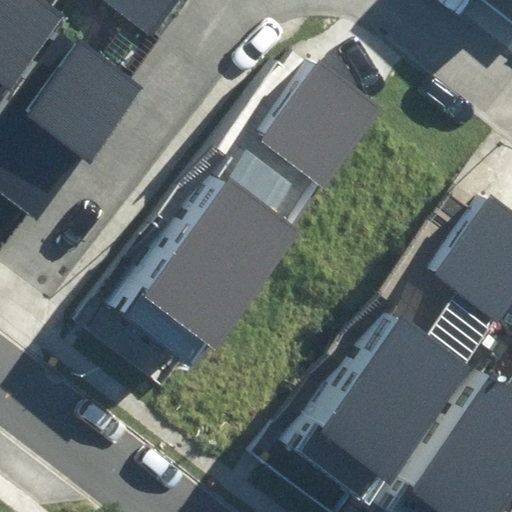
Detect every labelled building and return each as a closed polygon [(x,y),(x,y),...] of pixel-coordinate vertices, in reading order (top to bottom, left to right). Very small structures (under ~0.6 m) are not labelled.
[(0,0),(0,70),(50,3),(45,0),(0,0)] [(161,0),(113,0),(141,24),(161,0)] [(131,83),(59,24),(0,97),(0,195),(25,215),(131,83)] [(260,141),(324,187),(382,109),(319,62),(260,141)] [(145,299),(217,349),(300,231),(228,181),(145,299)] [(511,301),(511,202),(489,184),(428,261),(500,317),(511,301)] [(475,354),(404,296),(289,436),(360,494),(475,354)] [(488,511),(511,483),(511,379),(492,363),(377,503),(387,511),(488,511)]
